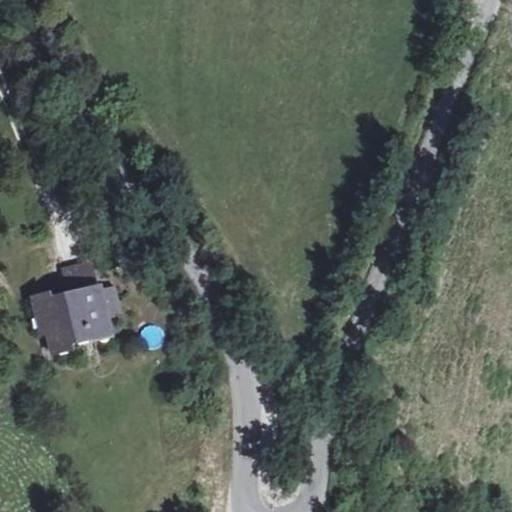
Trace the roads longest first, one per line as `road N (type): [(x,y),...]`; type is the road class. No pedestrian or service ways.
road 1 (unclassified): [(248,511),(248,415),(227,333),(30,0)]
road 2 (unclassified): [(477,0),(354,332),(328,424),(324,484),(310,511)]
road 3 (residential): [(0,77),(68,249)]
